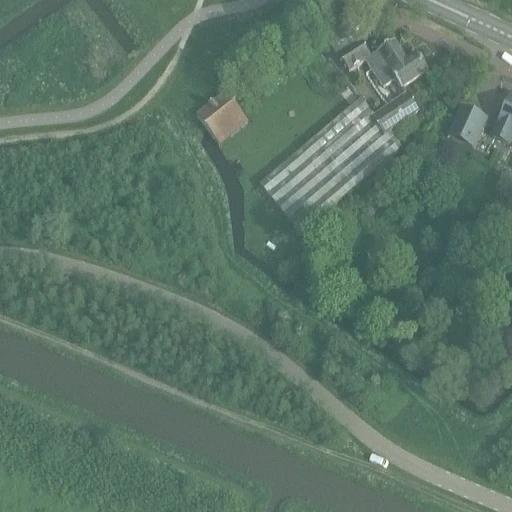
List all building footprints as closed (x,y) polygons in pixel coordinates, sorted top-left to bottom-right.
[(383,91),(395,82),(401,92),(428,73),(415,54),(406,60),(394,43),(370,59),(347,25),(324,41),(349,76),(365,65),(383,91)] [(390,134),(419,113),(406,95),(373,118),(370,121),(383,139),(390,134)] [(243,119),(225,96),(196,119),(215,142),(243,119)] [(509,147),(511,139),(511,96),(498,127),(494,126),(489,139),(509,147)] [(259,187),(300,238),(400,150),(390,134),(383,139),(370,121),(373,118),(361,101),(259,187)] [(460,109),(447,139),(473,151),(487,122),(460,109)] [(394,329),(386,340),(404,353),(410,345),(404,341),(406,338),(394,329)]
